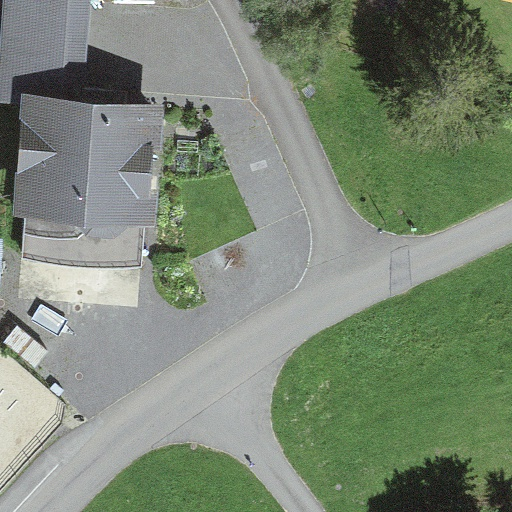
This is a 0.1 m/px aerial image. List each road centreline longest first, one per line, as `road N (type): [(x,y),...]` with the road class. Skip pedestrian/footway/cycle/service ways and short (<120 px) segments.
road 1 (residential): [(368,287),(226,0)]
road 2 (residential): [(36,511),(106,442),(203,375)]
road 3 (residential): [(203,375),(368,287)]
road 4 (residential): [(307,511),(203,375)]
road 5 (unclassified): [(368,287),(511,223)]
